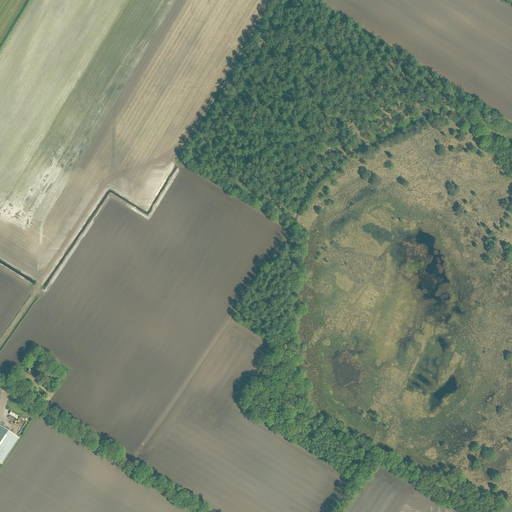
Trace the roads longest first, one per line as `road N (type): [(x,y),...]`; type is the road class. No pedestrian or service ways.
road 1 (track): [(128,465),(323,176),(387,133),(440,112),(511,137)]
road 2 (track): [(5,392),(26,397),(203,511)]
